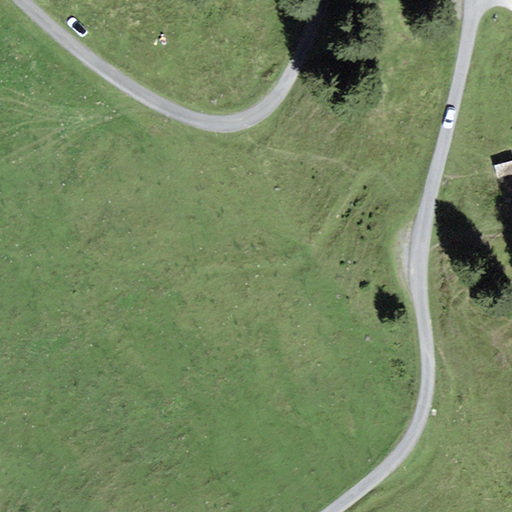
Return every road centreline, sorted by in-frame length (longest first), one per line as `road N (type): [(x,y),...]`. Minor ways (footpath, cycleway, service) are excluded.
road 1 (unclassified): [(474,0),(420,246),(425,401),(401,451),(330,511)]
road 2 (unclassified): [(22,0),(140,93),(214,122),(240,119),(272,100),(324,0)]
